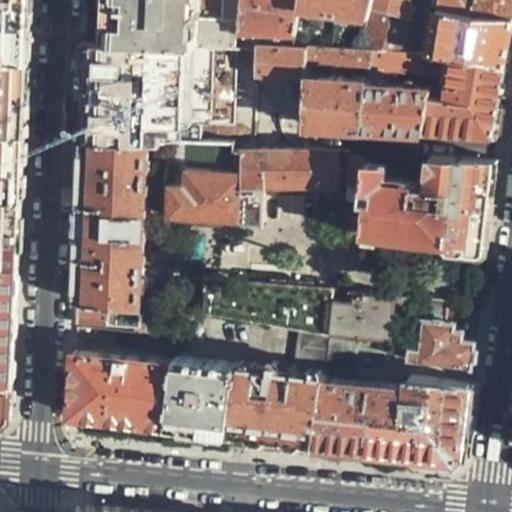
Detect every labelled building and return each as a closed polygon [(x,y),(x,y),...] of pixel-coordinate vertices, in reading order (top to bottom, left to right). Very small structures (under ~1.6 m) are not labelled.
[(0,0),(0,21),(31,23),(31,0),(0,0)] [(91,0),(90,40),(237,43),(239,24),(241,0),(91,0)] [(241,0),(239,24),(296,33),(300,7),(300,0),(241,0)] [(300,0),(300,7),(370,15),(374,0),(300,0)] [(378,0),(366,49),(377,50),(411,52),(413,41),(406,39),(415,5),(412,0),(378,0)] [(438,0),(437,8),(475,13),(476,0),(438,0)] [(511,0),(476,0),(475,13),(511,15),(511,0)] [(511,38),(511,37),(511,15),(475,13),(437,8),(432,54),(438,54),(508,64),(511,38)] [(0,59),(29,62),(29,55),(31,23),(0,21),(0,59)] [(87,94),(85,138),(147,139),(172,139),(236,140),(236,147),(258,146),(260,73),(262,45),(237,43),(90,40),(87,94)] [(311,76),(312,63),(313,48),(294,46),(262,43),(262,45),(260,73),(311,76)] [(313,48),(312,63),(375,67),(377,50),(366,49),(361,48),(313,45),(313,48)] [(395,131),(427,132),(433,94),(434,86),(384,83),(386,69),(435,72),(438,54),(432,54),(411,52),(377,50),(375,67),(373,80),(365,129),(395,131)] [(502,99),(508,64),(438,54),(435,72),(449,73),(446,95),(433,94),(427,132),(450,133),(496,136),(502,99)] [(27,98),(29,62),(0,59),(0,132),(25,134),(27,98)] [(337,127),(365,129),(373,80),(352,78),(348,76),(335,75),(330,77),(311,76),(308,125),(337,127)] [(24,170),(25,134),(0,132),(0,197),(22,199),(24,170)] [(83,189),(78,298),(141,302),(145,190),(153,186),(146,183),(147,139),(85,138),(83,189)] [(338,184),(340,148),(307,146),(258,146),(236,147),(236,140),(172,139),(170,181),(169,181),(167,214),(250,218),(262,219),(265,184),(338,184)] [(499,159),(432,155),(430,184),(415,182),(411,178),(388,174),(388,165),(386,162),(373,160),(371,160),(367,162),(364,189),(376,189),(374,199),(368,198),(363,231),(445,242),(444,245),(448,250),(483,254),(488,249),(491,229),(499,159)] [(364,198),(368,198),(374,199),(376,189),(364,189),(364,198)] [(21,234),(22,199),(0,197),(0,261),(19,263),(21,234)] [(0,383),(13,384),(16,340),(9,340),(11,306),(17,306),(18,285),(19,263),(0,261),(0,383)] [(333,296),(334,287),(206,270),(199,315),(297,328),(329,333),(329,330),(333,296)] [(366,290),(351,289),(349,297),(365,299),(366,290)] [(392,337),(397,294),(366,290),(365,299),(349,297),(333,296),(329,330),(392,337)] [(408,359),(474,367),(477,339),(455,337),(455,330),(455,321),(447,320),(449,300),(415,296),(413,317),(424,318),(422,337),(411,336),(408,359)] [(141,302),(78,298),(77,320),(139,325),(141,302)] [(244,432),(316,439),(324,375),(324,371),(329,336),(329,333),(297,328),(291,369),(238,362),(232,430),(244,432)] [(329,336),(324,371),(354,374),(357,339),(329,336)] [(127,419),(169,423),(175,357),(76,347),(72,414),(114,418),(119,418),(127,419)] [(200,427),(232,430),(238,362),(175,353),(175,357),(169,423),(200,427)] [(463,452),(472,381),(410,374),(409,384),(371,380),(366,446),(421,453),(456,457),(463,452)] [(366,446),(371,380),(324,375),(316,439),(324,440),(366,446)] [(0,419),(12,409),(13,384),(0,383),(0,419)]
